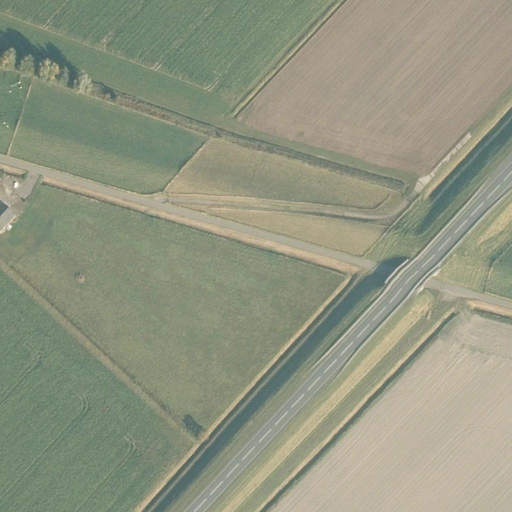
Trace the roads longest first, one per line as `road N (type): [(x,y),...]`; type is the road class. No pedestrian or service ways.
road 1 (unclassified): [(511,307),(0,161)]
road 2 (trunk): [(193,511),(511,171)]
road 3 (track): [(146,203),(384,218),(511,90)]
